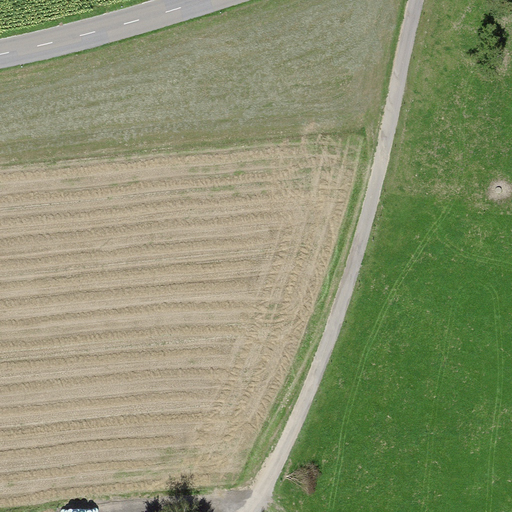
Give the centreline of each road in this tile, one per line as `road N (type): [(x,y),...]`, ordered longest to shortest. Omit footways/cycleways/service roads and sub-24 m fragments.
road 1 (track): [(418,0),(352,276),(306,401),(252,511)]
road 2 (tertiary): [(0,54),(206,0)]
